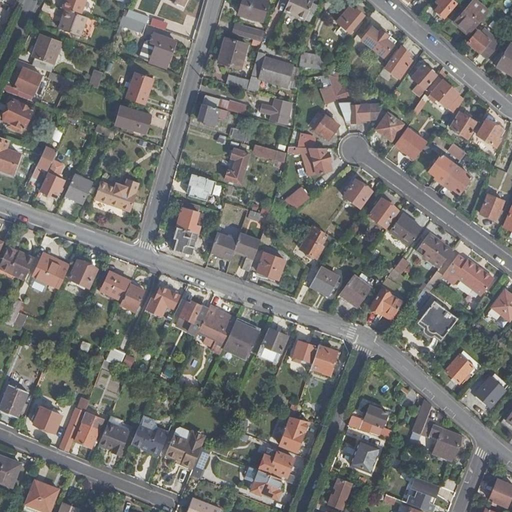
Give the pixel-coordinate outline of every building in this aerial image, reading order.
[(67,0),(64,7),(66,8),(84,14),(89,0),(67,0)] [(165,0),(179,8),(183,0),(165,0)] [(263,21),(268,0),(266,0),(242,0),(239,14),(263,21)] [(312,20),(321,7),(315,4),(316,2),(311,0),(289,0),(284,10),(307,21),(308,19),(312,20)] [(443,16),(455,2),(452,0),(436,0),(437,0),(440,3),(435,8),(443,16)] [(473,0),(455,21),(469,33),(489,11),(476,0),(473,0)] [(341,17),(353,27),(364,15),(357,9),(355,11),(349,6),(341,17)] [(80,35),(87,16),(84,14),(66,8),(60,27),(80,35)] [(125,15),(144,22),(146,16),(128,9),(125,15)] [(141,30),(144,22),(125,15),(123,15),(121,23),(141,30)] [(351,30),(353,27),(341,17),(339,20),(351,30)] [(165,30),(180,36),(182,29),(168,23),(165,30)] [(236,24),(233,34),(260,41),(264,32),(236,24)] [(388,36),(390,34),(382,28),(379,31),(372,26),(364,36),(371,42),(369,44),(384,56),(395,41),(388,36)] [(487,59),(502,42),(484,28),(478,35),(476,32),(468,41),(487,59)] [(154,33),(151,40),(151,41),(156,43),(150,59),(149,61),(166,67),(175,41),(154,33)] [(34,57),(32,64),(51,71),(62,43),(41,35),(32,56),(34,57)] [(240,68),(247,44),(225,38),(218,62),(240,68)] [(151,41),(151,40),(148,39),(144,41),(139,56),(150,59),(156,43),(151,41)] [(511,44),(510,44),(497,66),(511,75),(511,44)] [(392,59),(390,58),(383,67),(399,78),(413,59),(410,56),(412,54),(402,46),(392,59)] [(323,69),(325,56),(302,51),(301,58),(300,65),(323,69)] [(246,90),(254,92),(257,78),(288,87),(293,67),(263,57),(264,54),(257,52),(249,80),(246,90)] [(426,88),(437,75),(423,63),(413,76),(426,88)] [(6,84),(3,90),(29,99),(31,92),(33,92),(41,74),(24,66),(15,87),(6,84)] [(92,78),(100,81),(103,72),(96,69),(92,78)] [(136,72),(126,98),(146,105),(155,79),(136,72)] [(228,74),(225,84),(246,90),(249,80),(228,74)] [(425,95),(433,102),(436,99),(452,112),(465,96),(441,77),(425,95)] [(78,86),(80,82),(70,78),(68,83),(78,86)] [(319,89),(325,103),(337,99),(331,84),(319,89)] [(381,108),(383,103),(353,106),(352,104),(344,103),(341,92),(334,91),(345,122),(353,121),(353,123),(362,122),(361,120),(376,118),(381,108)] [(205,95),(202,103),(217,107),(219,99),(205,95)] [(283,122),(289,102),(272,97),(266,117),(283,122)] [(23,128),(34,108),(13,99),(3,119),(23,128)] [(419,111),(426,102),(421,99),(414,107),(419,111)] [(226,109),(245,115),(248,108),(228,102),(226,109)] [(217,107),(202,103),(197,119),(215,124),(218,115),(224,117),(226,109),(217,107)] [(403,125),(381,108),(376,118),(375,122),(378,125),(377,129),(392,140),(403,125)] [(146,133),(151,115),(134,109),(128,127),(146,133)] [(468,143),(471,138),(468,137),(478,121),(461,110),(451,126),(467,136),(460,147),(464,150),(468,143)] [(72,121),(75,116),(63,111),(61,117),(72,121)] [(328,139),(339,124),(326,114),(315,128),(328,139)] [(498,135),(503,128),(488,117),(478,131),(497,145),(502,138),(498,135)] [(234,127),(231,137),(245,141),(247,131),(234,127)] [(394,145),(415,160),(427,142),(407,128),(394,145)] [(59,141),(62,131),(55,129),(52,139),(59,141)] [(6,149),(8,141),(0,137),(0,167),(1,168),(0,169),(13,174),(21,154),(6,149)] [(464,150),(460,147),(454,142),(449,149),(462,158),(467,153),(464,150)] [(474,147),(468,143),(464,150),(467,153),(470,154),(474,147)] [(282,156),(283,151),(258,145),(257,148),(282,156)] [(43,153),(32,176),(37,179),(43,168),(46,169),(51,160),(53,161),(58,151),(47,146),(43,153)] [(327,152),(326,148),(310,147),(313,175),(333,169),(330,161),(332,160),(330,151),(327,152)] [(240,183),(249,153),(234,149),(231,158),(235,160),(231,172),(227,171),(224,179),(240,183)] [(434,181),(441,187),(456,166),(441,155),(427,173),(435,179),(434,181)] [(479,162),(486,167),(491,160),(484,155),(479,162)] [(456,166),(441,187),(449,192),(450,190),(457,195),(471,176),(456,166)] [(48,172),(40,189),(55,196),(60,186),(61,186),(65,179),(48,172)] [(203,190),(207,178),(191,173),(188,184),(191,185),(188,195),(207,200),(209,192),(203,190)] [(78,198),(84,201),(93,183),(74,174),(65,195),(76,200),(78,198)] [(360,208),(371,192),(354,180),(343,196),(360,208)] [(135,196),(138,186),(126,182),(123,189),(115,186),(114,189),(102,184),(95,203),(131,215),(137,197),(135,196)] [(214,185),(213,193),(220,194),(221,185),(214,185)] [(295,209),(311,197),(302,185),(286,197),(295,209)] [(497,219),(504,200),(489,194),(480,213),(497,219)] [(169,196),(166,205),(181,209),(179,217),(182,218),(179,228),(192,232),(198,233),(200,225),(195,223),(200,205),(169,196)] [(384,227),(397,210),(381,198),(369,215),(384,227)] [(247,218),(257,221),(260,212),(250,209),(247,218)] [(407,245),(421,227),(402,214),(390,230),(407,245)] [(322,244),(327,235),(313,225),(300,248),(317,257),(323,246),(322,244)] [(179,228),(176,227),(173,238),(177,239),(174,249),(192,255),(194,247),(188,245),(192,232),(179,228)] [(223,260),(230,262),(233,251),(235,249),(238,237),(216,230),(213,238),(210,252),(224,257),(223,260)] [(439,266),(452,249),(430,232),(417,249),(439,266)] [(242,269),(249,272),(260,240),(240,233),(238,237),(235,249),(247,254),(246,256),(242,269)] [(26,276),(34,258),(19,251),(18,254),(7,250),(0,265),(0,268),(9,273),(11,269),(26,276)] [(278,279),(285,260),(264,252),(257,272),(278,279)] [(476,268),(477,265),(468,258),(465,261),(458,255),(444,275),(455,284),(460,278),(465,282),(476,268)] [(394,269),(401,274),(410,261),(403,256),(394,268),(394,269)] [(66,273),(67,269),(42,257),(40,261),(66,273)] [(88,288),(97,268),(78,259),(69,278),(88,288)] [(59,289),(66,273),(40,261),(33,277),(30,283),(46,290),(49,284),(59,289)] [(394,269),(394,268),(387,264),(379,275),(385,280),(394,269)] [(320,267),(310,285),(328,296),(339,277),(320,267)] [(476,268),(465,282),(482,295),(494,278),(482,269),(481,271),(476,268)] [(25,280),(26,276),(11,269),(9,273),(25,280)] [(129,284),(131,280),(110,271),(101,291),(122,300),(129,284)] [(429,281),(434,285),(440,278),(434,273),(429,281)] [(353,274),(340,292),(355,304),(369,285),(353,274)] [(430,291),(434,285),(429,281),(422,290),(410,306),(417,311),(432,292),(430,291)] [(122,300),(120,305),(135,311),(144,290),(129,284),(122,300)] [(155,299),(151,297),(145,309),(162,316),(167,305),(174,308),(180,295),(161,286),(155,299)] [(380,288),(367,304),(371,305),(370,307),(380,313),(382,310),(391,316),(401,301),(380,288)] [(504,327),(511,316),(511,294),(505,290),(487,314),(504,327)] [(191,303),(183,299),(176,314),(193,322),(189,331),(196,334),(199,330),(208,308),(192,301),(191,303)] [(439,341),(456,318),(433,301),(415,323),(439,341)] [(212,302),(208,308),(199,330),(217,338),(213,347),(222,351),(224,347),(236,321),(238,316),(219,308),(220,306),(212,302)] [(4,323),(14,326),(19,312),(11,309),(4,323)] [(14,326),(25,331),(31,317),(19,312),(14,326)] [(260,332),(236,321),(224,347),(248,359),(260,332)] [(288,335),(269,327),(258,354),(277,362),(288,335)] [(318,346),(323,332),(314,329),(312,337),(313,337),(310,345),(317,348),(318,346)] [(486,330),(481,336),(487,341),(493,335),(486,330)] [(313,362),(317,348),(310,345),(299,341),(293,360),(301,362),(302,359),(313,362)] [(328,349),(318,346),(317,348),(313,362),(311,366),(311,368),(329,374),(337,352),(334,351),(328,349)] [(112,348),(106,360),(115,363),(120,365),(125,353),(112,348)] [(459,382),(473,367),(458,355),(444,370),(459,382)] [(106,360),(104,359),(102,367),(112,371),(115,363),(106,360)] [(147,376),(150,366),(139,361),(135,371),(147,376)] [(489,406),(504,389),(489,377),(475,393),(489,406)] [(0,410),(18,417),(28,392),(9,384),(0,408),(0,410)] [(76,406),(59,449),(69,453),(81,421),(86,410),(89,399),(83,396),(78,407),(76,406)] [(234,410),(241,413),(246,401),(239,398),(234,410)] [(428,417),(433,405),(424,398),(412,431),(414,431),(410,446),(416,448),(421,433),(428,417)] [(289,416),(291,417),(295,417),(299,404),(293,403),(289,416)] [(55,431),(62,414),(40,405),(34,423),(55,431)] [(348,425),(370,432),(373,423),(382,427),(388,412),(370,405),(364,420),(352,416),(348,425)] [(103,417),(86,410),(81,421),(83,422),(75,440),(91,446),(103,417)] [(296,452),(308,421),(295,417),(291,417),(279,445),(296,452)] [(436,419),(428,417),(421,433),(439,439),(433,453),(452,460),(462,436),(434,425),(436,419)] [(108,421),(99,443),(120,452),(129,430),(108,421)] [(147,451),(159,455),(170,430),(160,426),(157,431),(154,430),(144,426),(140,424),(132,442),(147,448),(147,451)] [(183,464),(194,468),(203,446),(206,439),(205,434),(199,432),(194,434),(193,430),(183,426),(180,429),(169,454),(180,458),(184,460),(183,464)] [(370,472),(380,448),(360,440),(351,464),(370,472)] [(200,477),(211,450),(203,446),(194,468),(192,474),(200,477)] [(297,485),(300,478),(288,473),(294,458),(277,451),(270,469),(283,474),(280,479),(282,479),(297,485)] [(0,481),(14,487),(23,464),(0,454),(0,481)] [(248,468),(245,476),(252,478),(255,470),(248,468)] [(282,479),(280,479),(258,469),(250,490),(261,495),(262,493),(278,499),(282,491),(278,490),(282,479)] [(395,498),(401,500),(410,479),(395,473),(386,494),(395,498)] [(409,503),(429,511),(430,511),(437,495),(434,494),(438,484),(416,476),(411,488),(415,489),(409,503)] [(343,508),(352,483),(339,478),(335,487),(339,488),(336,495),(333,494),(330,503),(343,508)] [(507,506),(511,491),(511,484),(498,479),(490,499),(507,506)] [(50,511),(60,490),(37,480),(27,504),(46,511),(50,511)] [(395,498),(386,494),(382,504),(391,507),(395,498)] [(220,511),(222,507),(195,496),(188,511),(220,511)] [(342,511),(318,502),(316,508),(326,511),(342,511)]
